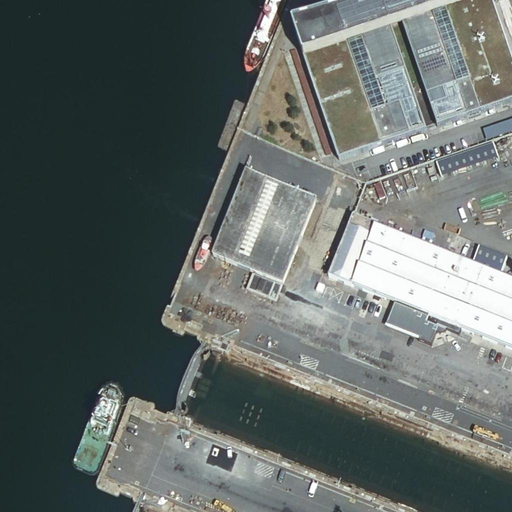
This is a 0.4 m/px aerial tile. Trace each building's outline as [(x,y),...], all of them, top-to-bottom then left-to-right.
[(511,103),(511,57),(492,0),(411,0),(298,39),(340,162),(428,133),(393,31),(404,27),(439,128),(511,103)] [(511,122),(485,132),(489,144),(511,136),(511,122)] [(276,304),(317,200),(249,172),(213,259),(255,276),(249,293),(276,304)] [(421,245),(354,218),(330,278),(396,305),(430,318),(428,324),(448,332),(460,337),(463,331),(511,350),(511,281),(430,249),(433,242),(423,239),(421,245)] [(448,332),(428,324),(430,318),(396,305),(388,325),(421,339),(420,342),(433,347),(438,335),(441,337),(447,334),(448,332)]
